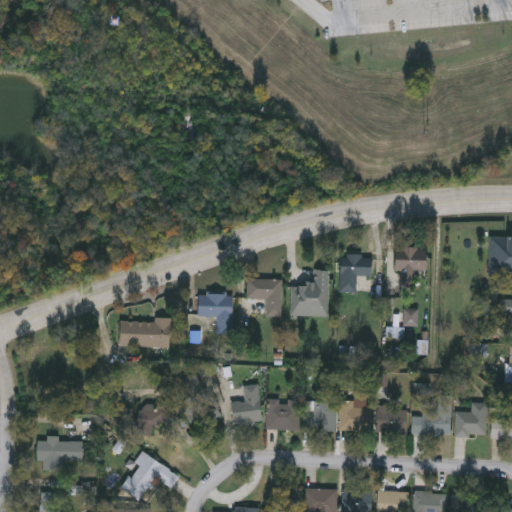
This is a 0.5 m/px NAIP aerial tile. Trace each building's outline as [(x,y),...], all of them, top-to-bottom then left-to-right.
[(426,271),(415,270),(414,289),(400,288),(400,271),(394,271),(394,247),(426,248),(426,271)] [(371,254),(371,276),(356,275),(355,293),(339,292),(340,254),(371,254)] [(327,316),(290,315),(290,285),(313,285),(313,270),(327,270),(327,316)] [(281,317),(265,317),(265,298),(246,298),(246,279),(281,279),(281,317)] [(215,333),(215,315),(196,315),(196,293),(232,293),(232,333),(215,333)] [(500,299),(511,299),(511,319),(500,319),(500,299)] [(403,325),(403,309),(417,309),(417,325),(403,325)] [(168,318),(168,347),(117,347),(117,321),(152,321),(152,318),(168,318)] [(231,424),(231,403),(243,402),(242,386),(258,385),(259,423),(231,424)] [(371,431),(339,432),(338,402),(354,401),(353,394),(364,393),(365,407),(370,407),(371,431)] [(451,396),(450,435),(411,434),(412,415),(436,415),(437,395),(451,396)] [(221,417),(193,432),(178,405),(189,399),(192,405),(209,396),(221,417)] [(298,430),(267,430),(267,399),(298,399),(298,430)] [(136,412),(138,400),(172,406),(168,425),(153,422),(151,433),(115,426),(118,409),(136,412)] [(302,432),(302,401),(334,401),(334,432),(302,432)] [(486,437),(455,437),(455,411),(470,411),(470,403),(486,403),(486,437)] [(377,434),(377,408),(405,408),(405,434),(377,434)] [(511,440),(490,440),(490,418),(511,418),(511,440)] [(81,441),(81,462),(62,462),(62,471),(42,471),(42,461),(34,461),(34,441),(81,441)] [(119,488),(140,453),(178,476),(171,489),(153,478),(139,501),(119,488)] [(267,511),(267,488),(297,488),(297,511),(267,511)] [(336,489),(336,511),(303,511),(303,489),(336,489)] [(63,511),(35,511),(36,491),(64,492),(63,511)] [(370,491),(370,511),(342,511),(342,491),(370,491)] [(376,511),(376,492),(407,492),(407,511),(376,511)] [(445,493),(444,511),(412,511),(413,493),(445,493)] [(476,495),(475,511),(450,511),(451,495),(476,495)]
